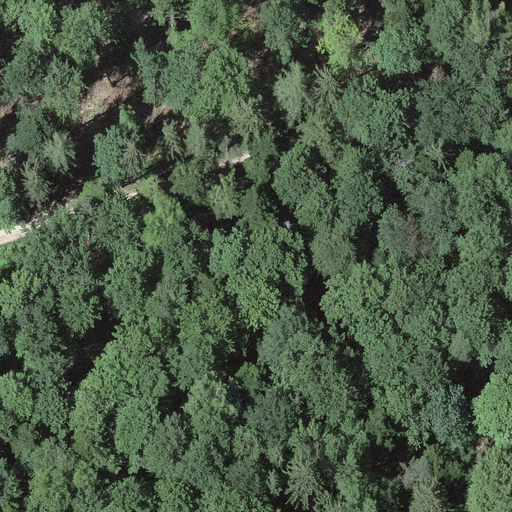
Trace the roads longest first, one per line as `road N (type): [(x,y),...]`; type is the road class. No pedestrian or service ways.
road 1 (track): [(511,75),(0,235)]
road 2 (track): [(511,456),(348,511)]
